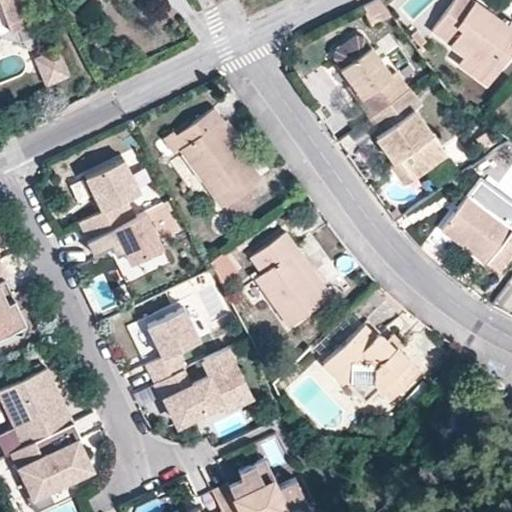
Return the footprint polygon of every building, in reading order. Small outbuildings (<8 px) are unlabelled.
[(30,22),(21,0),(0,0),(0,2),(1,2),(11,29),(30,22)] [(391,13),(381,0),(374,0),(364,5),(373,24),(391,13)] [(506,23),(474,0),(473,0),(473,1),(471,0),(452,0),(431,30),(464,53),(494,75),(511,49),(511,20),(510,19),(506,23)] [(425,40),(417,30),(412,34),(420,44),(425,40)] [(408,88),(396,70),(391,74),(363,34),(356,33),(334,49),(333,56),(351,82),(361,96),(356,100),(369,116),(408,88)] [(69,72),(58,46),(35,56),(45,82),(69,72)] [(494,75),(464,53),(457,63),(487,84),(494,75)] [(361,96),(351,82),(346,86),(356,100),(361,96)] [(446,153),(413,108),(420,103),(408,88),(369,116),(381,132),(376,136),(394,161),(398,158),(412,178),(446,153)] [(261,178),(237,145),(220,123),(224,120),(214,106),(192,122),(176,134),(173,130),(163,137),(174,153),(180,149),(221,206),(224,204),(247,188),(261,178)] [(176,134),(192,122),(189,119),(173,130),(176,134)] [(242,141),(226,119),(224,120),(220,123),(237,145),(242,141)] [(494,137),(488,128),(474,137),(481,146),(494,137)] [(126,198),(141,192),(124,158),(85,176),(102,209),(79,221),(83,229),(88,238),(135,215),(126,198)] [(412,178),(398,158),(394,161),(390,164),(404,184),(412,178)] [(71,179),(79,197),(92,191),(84,173),(71,179)] [(511,201),(484,180),(476,181),(441,228),(464,246),(487,263),(491,258),(503,267),(511,255),(511,201)] [(257,203),(247,188),(224,204),(234,219),(257,203)] [(402,215),(396,208),(389,213),(395,220),(402,215)] [(163,247),(145,210),(135,215),(88,238),(86,239),(90,246),(93,252),(120,239),(131,262),(163,247)] [(464,246),(441,228),(437,234),(460,251),(464,246)] [(324,302),(290,254),(298,248),(285,231),(250,256),(262,272),(255,277),(290,327),(324,302)] [(332,296),(298,248),(290,254),(324,302),(332,296)] [(236,269),(222,250),(209,260),(220,281),(236,269)] [(15,300),(4,278),(0,280),(0,334),(6,331),(22,334),(26,323),(15,300)] [(177,349),(200,338),(184,306),(147,324),(163,355),(145,364),(151,373),(155,381),(181,368),(185,366),(177,349)] [(381,333),(367,320),(364,323),(375,335),(377,334),(379,333),(381,333)] [(421,371),(398,348),(396,346),(394,347),(387,339),(381,333),(379,333),(377,334),(375,335),(364,323),(323,362),(343,383),(345,380),(366,401),(380,387),(391,398),(421,371)] [(403,344),(392,333),(387,339),(394,347),(396,346),(398,348),(403,344)] [(231,387),(245,380),(228,346),(201,359),(209,375),(189,385),(181,368),(155,381),(161,392),(164,398),(165,397),(169,395),(173,403),(169,405),(178,422),(219,402),(223,410),(239,402),(231,387)] [(64,404),(47,367),(0,389),(0,395),(23,444),(72,421),(64,404)] [(253,396),(245,380),(231,387),(239,402),(253,396)] [(156,426),(171,415),(155,394),(140,405),(156,426)] [(76,450),(72,442),(77,440),(82,437),(77,430),(72,421),(23,444),(13,450),(34,494),(48,488),(90,468),(80,448),(76,450)] [(80,448),(77,440),(72,442),(76,450),(80,448)] [(306,502),(293,474),(274,483),(270,475),(272,474),(262,454),(236,466),(240,473),(235,476),(210,488),(219,507),(221,511),(269,511),(284,505),(288,511),(306,502)] [(54,501),(48,488),(34,494),(27,498),(34,511),(54,501)] [(221,511),(219,507),(210,511),(199,511),(196,503),(186,508),(178,511),(221,511)]
